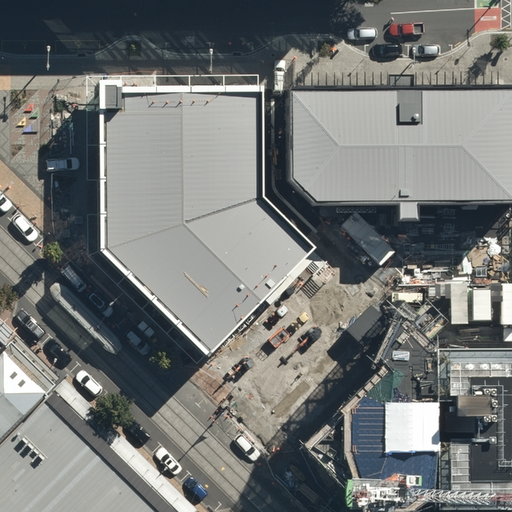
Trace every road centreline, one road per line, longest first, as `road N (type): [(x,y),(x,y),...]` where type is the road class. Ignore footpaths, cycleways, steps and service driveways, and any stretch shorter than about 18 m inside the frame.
road 1 (unclassified): [(511,10),(0,16)]
road 2 (unclassified): [(0,247),(267,511)]
